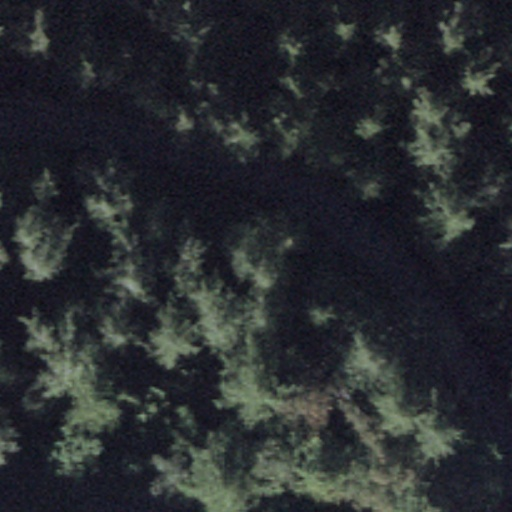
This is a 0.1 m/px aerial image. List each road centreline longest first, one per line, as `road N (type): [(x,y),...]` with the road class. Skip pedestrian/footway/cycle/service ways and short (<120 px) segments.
road 1 (track): [(0,129),(155,148),(335,204),(373,234),(415,290),(511,463)]
road 2 (track): [(0,483),(44,483),(190,511)]
